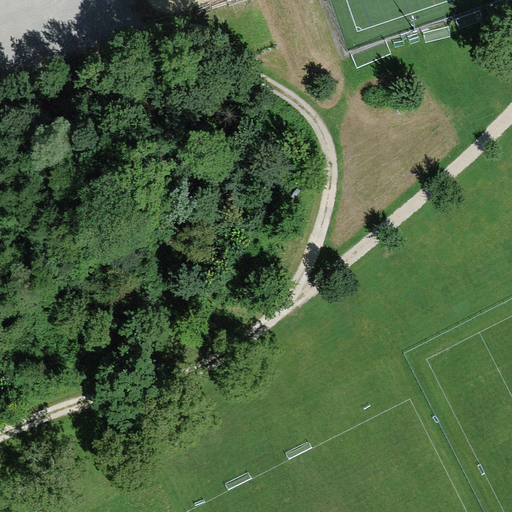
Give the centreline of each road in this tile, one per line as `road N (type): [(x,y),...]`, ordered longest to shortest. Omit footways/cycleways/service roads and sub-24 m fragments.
road 1 (track): [(511,109),(283,315),(196,371),(75,404),(0,435)]
road 2 (track): [(136,0),(307,110),(326,142),(330,185),(304,294)]
